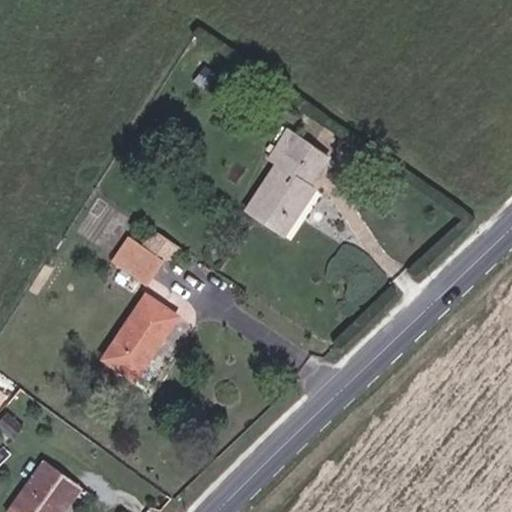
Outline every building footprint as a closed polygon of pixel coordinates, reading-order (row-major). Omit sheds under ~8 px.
[(295,173),(314,145),(288,128),(267,159),(275,165),(245,210),(284,236),(316,187),(311,184),(295,173)] [(330,156),(314,145),(295,173),(311,184),(330,156)] [(113,263),(146,284),(163,258),(130,237),(113,263)] [(146,294),(103,358),(135,379),(178,315),(146,294)] [(56,511),(77,482),(45,459),(7,511),(56,511)] [(56,511),(63,511),(82,486),(77,482),(56,511)]
